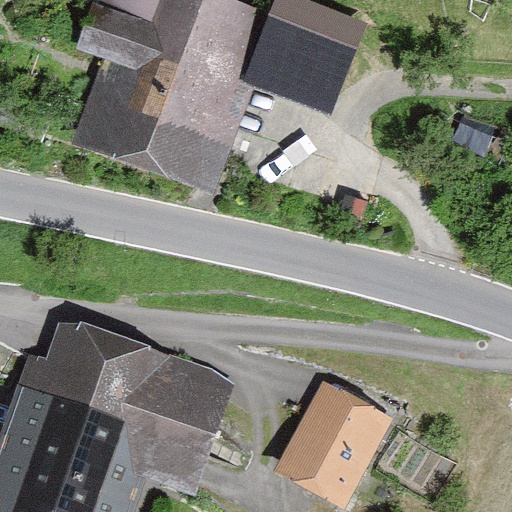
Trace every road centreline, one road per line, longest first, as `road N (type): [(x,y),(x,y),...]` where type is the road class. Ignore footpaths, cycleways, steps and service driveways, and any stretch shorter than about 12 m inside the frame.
road 1 (tertiary): [(0,191),(351,265),(511,322)]
road 2 (track): [(0,318),(511,355)]
road 3 (track): [(511,95),(413,93),(342,118),(338,165),(357,221),(351,265)]
